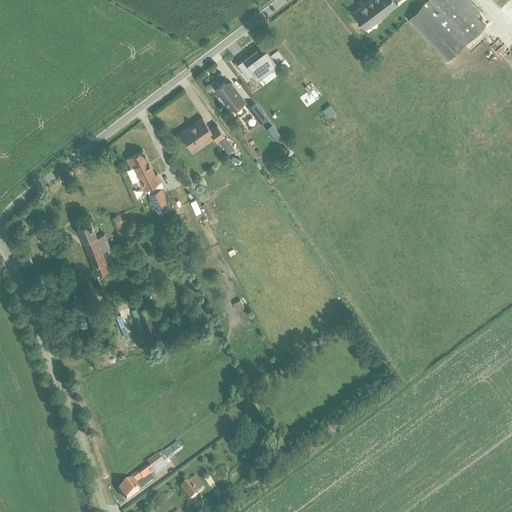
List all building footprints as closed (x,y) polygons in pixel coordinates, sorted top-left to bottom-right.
[(394,0),(369,0),(352,13),(365,29),(398,5),(394,0)] [(471,0),(427,0),(408,19),(448,61),(486,25),(476,15),(481,10),(471,0)] [(511,16),(511,0),(495,0),(511,17),(511,16)] [(264,58),(261,53),(257,49),(237,64),(250,80),(255,76),(257,79),(285,58),(278,48),(270,54),(264,58)] [(264,58),(270,54),(266,49),(261,53),(264,58)] [(313,81),(306,86),(312,93),(318,88),(313,81)] [(225,82),(215,89),(220,96),(218,97),(223,105),(225,103),(229,109),(235,110),(246,101),(232,83),(225,82)] [(255,102),(248,108),(260,124),(268,118),(255,102)] [(203,118),(180,133),(192,150),(212,136),(217,142),(225,136),(217,124),(210,128),(203,118)] [(273,124),(267,129),(275,139),(281,134),(273,124)] [(226,137),(219,142),(228,153),(234,149),(226,137)] [(143,150),(127,158),(132,168),(129,169),(135,182),(141,179),(159,215),(172,209),(162,188),(164,187),(158,173),(155,174),(143,150)] [(224,160),(230,166),(235,162),(228,155),(224,160)] [(196,199),(190,202),(196,214),(201,212),(196,199)] [(117,216),(111,218),(121,240),(127,238),(117,216)] [(91,220),(77,226),(96,274),(110,269),(102,250),(110,247),(105,234),(97,237),(91,220)] [(126,243),(115,248),(120,258),(130,253),(126,243)] [(240,300),(233,304),(237,311),(244,307),(240,300)] [(147,307),(139,310),(149,334),(157,331),(147,307)] [(146,331),(136,335),(139,343),(149,339),(146,331)] [(126,485),(120,490),(127,500),(146,485),(143,481),(154,473),(155,474),(166,467),(163,463),(168,459),(167,458),(182,448),(178,442),(163,452),(147,463),(149,466),(125,483),(126,485)] [(189,481),(180,488),(190,501),(198,494),(189,481)]
